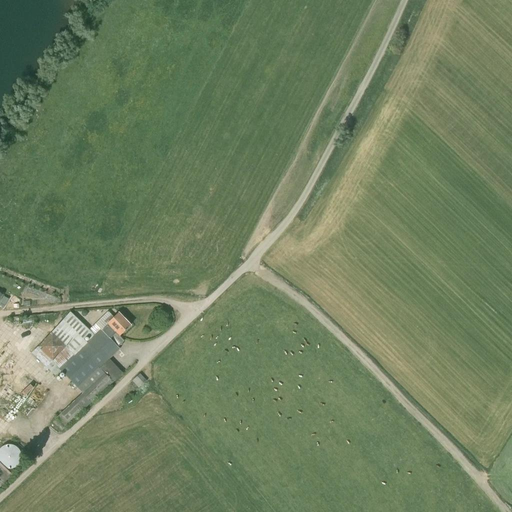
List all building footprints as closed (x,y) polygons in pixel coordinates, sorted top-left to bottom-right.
[(108,325),(101,331),(109,339),(116,333),(119,336),(130,326),(118,313),(107,323),(108,325)] [(60,369),(87,343),(63,320),(51,334),(63,346),(45,366),(54,374),(60,369)] [(100,330),(87,343),(60,369),(79,389),(106,362),(119,349),(109,339),(101,331),(100,330)] [(108,364),(106,362),(79,389),(81,391),(90,401),(92,402),(122,373),(111,361),(108,364)] [(159,395),(140,374),(133,381),(139,387),(141,385),(154,399),(159,395)] [(90,401),(81,391),(54,418),(63,428),(90,401)] [(18,460),(18,457),(18,455),(18,453),(17,451),(15,449),(13,447),(11,446),(9,445),(6,445),(4,445),(2,445),(0,446),(0,467),(1,468),(4,469),(6,469),(9,469),(11,468),(13,467),(14,466),(16,464),(17,462),(18,460)]
